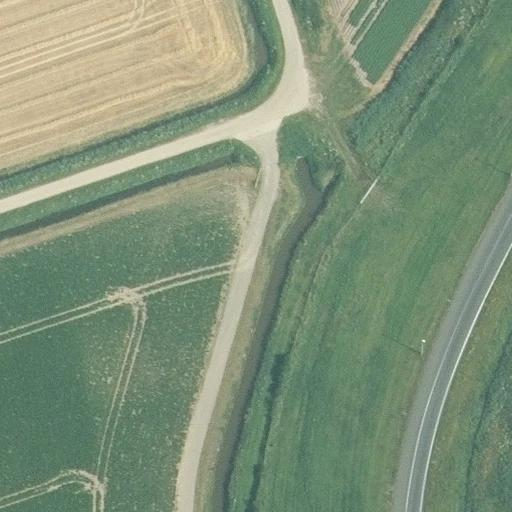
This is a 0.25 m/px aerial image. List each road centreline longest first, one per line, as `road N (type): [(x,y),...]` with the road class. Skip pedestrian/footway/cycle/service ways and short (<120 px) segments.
road 1 (track): [(206,511),(211,438),(247,284),(274,107)]
road 2 (unclassified): [(0,206),(274,107),(283,36),(271,0)]
road 3 (motorway): [(511,227),(438,390),(411,511)]
